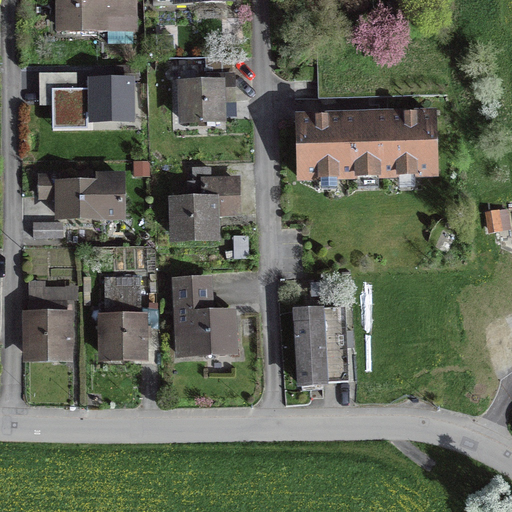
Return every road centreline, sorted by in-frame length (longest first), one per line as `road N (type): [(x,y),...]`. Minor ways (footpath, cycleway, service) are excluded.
road 1 (residential): [(276,426),(259,0)]
road 2 (residential): [(0,427),(276,426)]
road 3 (residential): [(276,426),(399,425),(467,440)]
